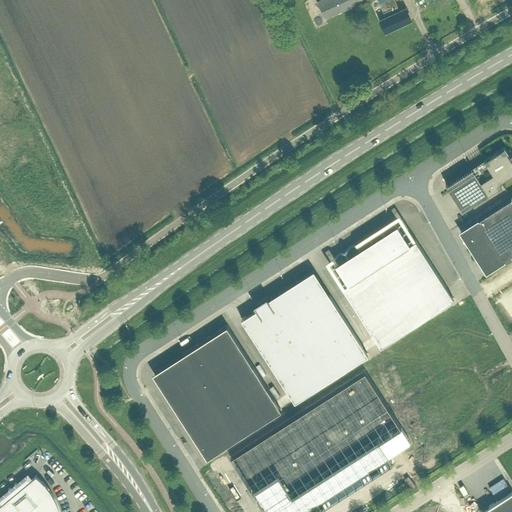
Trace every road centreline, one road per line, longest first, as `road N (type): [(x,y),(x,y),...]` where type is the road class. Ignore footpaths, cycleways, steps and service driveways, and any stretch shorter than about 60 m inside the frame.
road 1 (unclassified): [(0,286),(23,271),(100,277),(449,46)]
road 2 (unclassified): [(411,178),(133,357),(133,388),(212,511)]
road 3 (primary): [(181,266),(511,54)]
road 4 (unclassified): [(511,355),(411,178)]
road 5 (primary): [(181,266),(52,345)]
road 6 (primary): [(68,365),(181,266)]
road 7 (unclassified): [(397,511),(511,438)]
road 8 (secondary): [(141,494),(67,383)]
road 9 (secondary): [(48,400),(141,494)]
